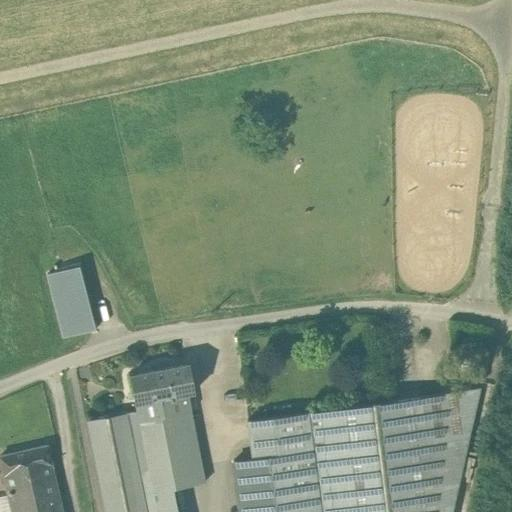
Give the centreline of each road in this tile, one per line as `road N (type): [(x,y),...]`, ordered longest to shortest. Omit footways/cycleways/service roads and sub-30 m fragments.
road 1 (residential): [(0,387),(144,335),(366,304),(511,326)]
road 2 (track): [(0,78),(346,6),(507,20)]
